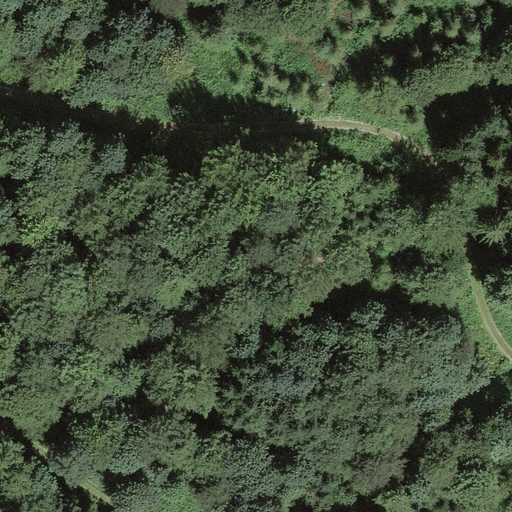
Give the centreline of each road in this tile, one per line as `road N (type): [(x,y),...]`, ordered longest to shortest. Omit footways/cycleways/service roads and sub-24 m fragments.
road 1 (track): [(0,93),(207,129),(309,123),(379,130),(424,157),(455,193),(484,309),(511,356)]
road 2 (track): [(123,511),(0,432)]
